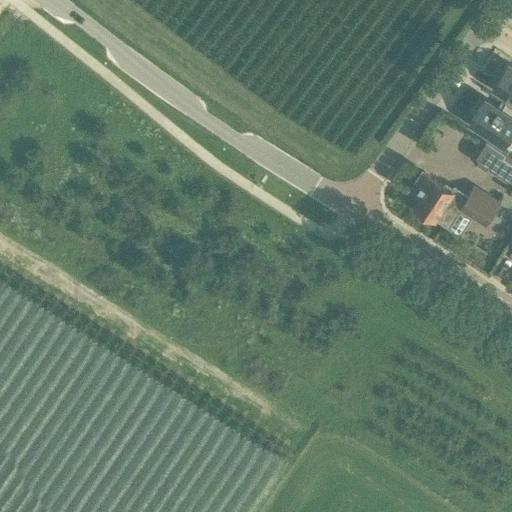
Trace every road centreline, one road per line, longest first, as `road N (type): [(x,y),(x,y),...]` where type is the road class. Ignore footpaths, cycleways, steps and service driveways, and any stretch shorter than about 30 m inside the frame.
road 1 (tertiary): [(356,211),(48,0)]
road 2 (residential): [(356,211),(487,29)]
road 3 (tertiary): [(511,311),(356,211)]
